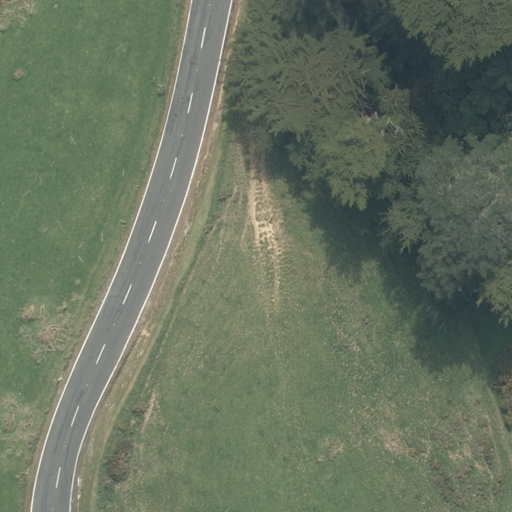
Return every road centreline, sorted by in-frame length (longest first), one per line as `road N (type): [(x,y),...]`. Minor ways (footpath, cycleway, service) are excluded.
road 1 (unclassified): [(54,511),(66,449),(163,201),(195,96),(212,0)]
road 2 (track): [(261,206),(274,424),(305,511)]
